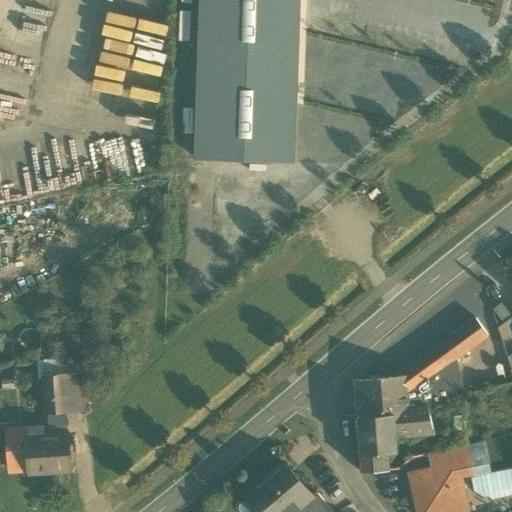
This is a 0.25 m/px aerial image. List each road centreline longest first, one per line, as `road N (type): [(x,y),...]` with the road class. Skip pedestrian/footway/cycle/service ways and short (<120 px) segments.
road 1 (tertiary): [(306,388),(511,217)]
road 2 (tertiary): [(153,511),(306,388)]
road 3 (residential): [(306,388),(372,511)]
